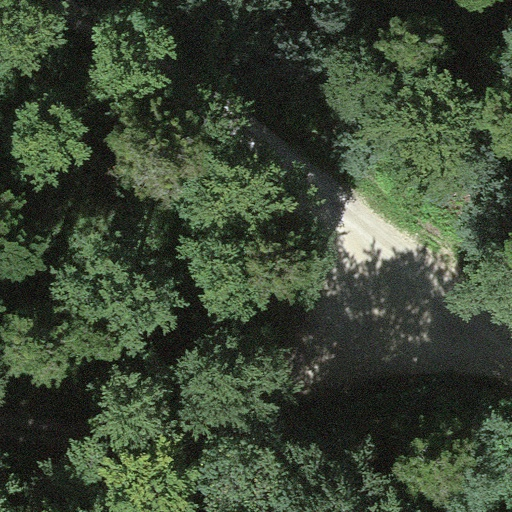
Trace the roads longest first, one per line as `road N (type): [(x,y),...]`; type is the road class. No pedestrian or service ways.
road 1 (track): [(53,0),(115,38),(511,344)]
road 2 (track): [(0,426),(126,426),(229,396),(400,260)]
